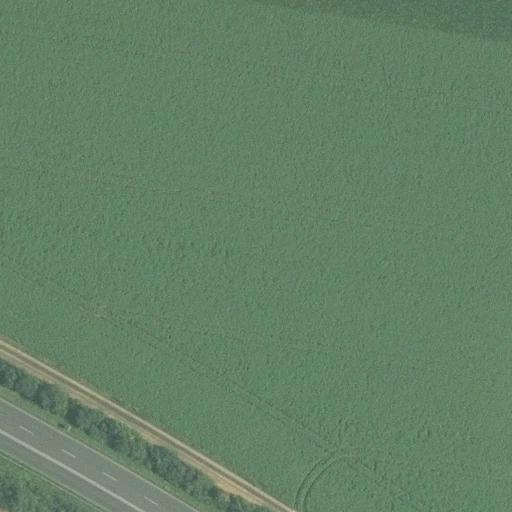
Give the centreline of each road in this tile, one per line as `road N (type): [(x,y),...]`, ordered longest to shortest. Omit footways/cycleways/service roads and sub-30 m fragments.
road 1 (track): [(0,350),(279,511)]
road 2 (trunk): [(0,426),(150,511)]
